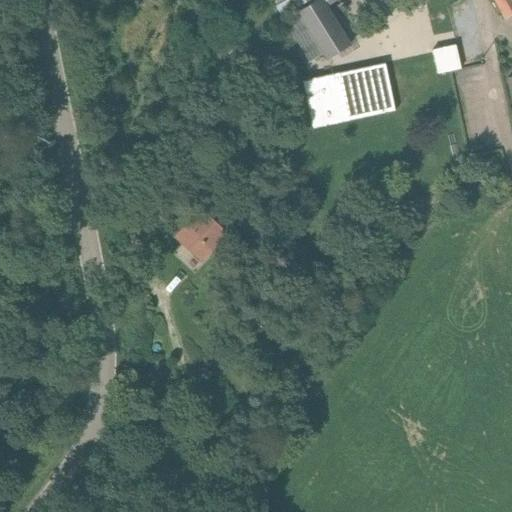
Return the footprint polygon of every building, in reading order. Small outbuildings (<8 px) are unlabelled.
[(306,2),(304,0),(275,0),(273,2),(275,5),(273,6),(280,17),(306,2)] [(304,0),(306,2),(308,5),(294,14),(296,17),(285,25),(308,62),(321,54),(325,61),(349,45),(326,7),(336,0),(304,0)] [(511,0),(493,0),(503,16),(511,11),(511,0)] [(383,65),(301,82),(310,128),(393,111),(383,65)] [(201,210),(174,239),(201,264),(228,236),(201,210)]
